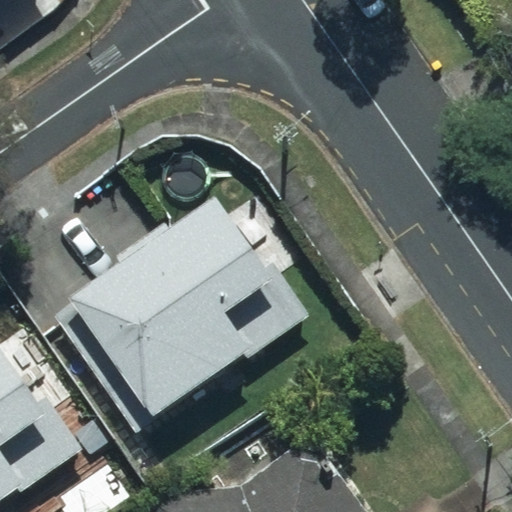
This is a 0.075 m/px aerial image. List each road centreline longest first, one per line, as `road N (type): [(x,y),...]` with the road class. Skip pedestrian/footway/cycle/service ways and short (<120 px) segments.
road 1 (tertiary): [(511,305),(299,0)]
road 2 (residential): [(0,154),(225,0)]
